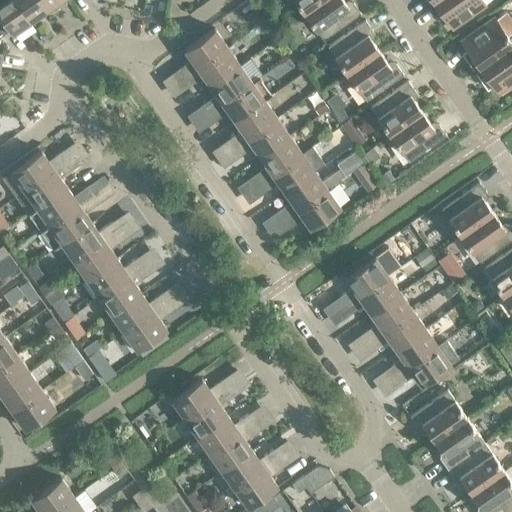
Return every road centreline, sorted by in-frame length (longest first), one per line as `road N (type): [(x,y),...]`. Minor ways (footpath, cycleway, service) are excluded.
road 1 (residential): [(355,452),(367,399),(359,383),(133,62)]
road 2 (residential): [(70,106),(318,444),(355,452)]
road 3 (residential): [(511,178),(391,0)]
